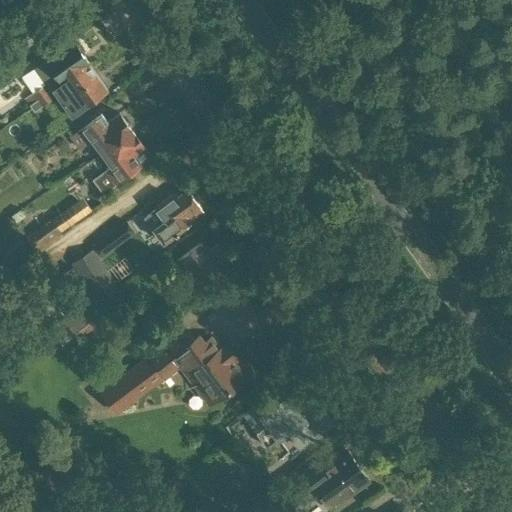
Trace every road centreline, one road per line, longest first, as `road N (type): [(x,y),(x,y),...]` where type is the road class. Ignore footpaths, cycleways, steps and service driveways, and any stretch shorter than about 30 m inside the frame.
road 1 (unclassified): [(497,511),(131,0)]
road 2 (secondary): [(511,383),(240,0)]
road 3 (residential): [(0,68),(100,0)]
